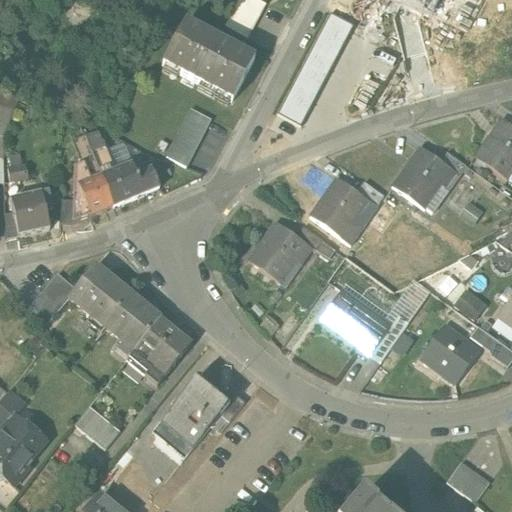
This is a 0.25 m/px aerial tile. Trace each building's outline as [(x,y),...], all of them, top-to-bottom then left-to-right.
[(264,7),(249,0),(240,0),(226,27),(248,39),(264,7)] [(400,0),(420,10),(425,0),(400,0)] [(279,118),(299,129),(350,30),(330,20),(279,118)] [(253,62),(185,25),(162,67),(230,104),(253,62)] [(18,102),(0,94),(0,186),(3,186),(3,138),(18,102)] [(210,121),(189,111),(166,160),(186,169),(210,121)] [(511,130),(501,123),(475,160),(506,183),(507,181),(503,178),(511,165),(511,130)] [(131,168),(114,175),(102,144),(100,145),(96,136),(84,139),(113,209),(160,191),(151,172),(136,178),(131,168)] [(113,209),(84,139),(72,144),(79,163),(74,165),(73,202),(72,225),(113,209)] [(419,154),(393,191),(420,210),(435,188),(442,193),(453,178),(438,168),(419,154)] [(446,157),(438,168),(453,178),(458,182),(466,171),(446,157)] [(356,197),(337,183),(310,220),(341,243),(342,241),(338,238),(354,216),(361,221),(370,207),(356,197)] [(356,197),(370,207),(376,211),(384,200),(364,187),(356,197)] [(47,196),(10,205),(12,215),(17,238),(49,232),(45,215),(51,214),(47,196)] [(73,202),(61,202),(60,226),(72,225),(73,202)] [(438,220),(459,235),(470,220),(462,214),(457,221),(445,212),(438,220)] [(12,215),(4,218),(5,241),(17,238),(12,215)] [(275,228),(249,264),(276,284),(292,262),(300,267),(310,253),(295,242),(275,228)] [(302,231),(295,242),(310,253),(319,260),(312,269),(321,275),(335,254),(302,231)] [(131,298),(95,269),(76,292),(68,302),(68,303),(69,302),(91,319),(90,321),(104,332),(131,298)] [(68,302),(76,292),(58,277),(27,313),(45,329),(68,302)] [(388,330),(340,295),(320,322),(368,357),(388,330)] [(452,312),(474,329),(487,313),(464,296),(452,312)] [(511,296),(495,320),(497,322),(500,319),(511,327),(511,296)] [(131,298),(104,332),(105,332),(105,331),(119,342),(118,343),(133,355),(160,321),(131,298)] [(397,319),(388,330),(368,357),(380,366),(408,327),(397,319)] [(191,346),(160,321),(133,355),(131,357),(150,371),(144,378),(157,388),(191,346)] [(468,350),(442,331),(421,360),(443,375),(441,378),(454,387),(477,355),(469,348),(468,350)] [(496,345),(477,332),(469,341),(489,355),(496,345)] [(511,356),(496,345),(489,355),(490,360),(507,371),(511,364),(511,356)] [(199,379),(184,396),(183,396),(178,403),(178,404),(154,432),(154,445),(181,467),(220,420),(229,409),(227,407),(208,391),(210,388),(199,379)] [(0,431),(2,434),(14,420),(15,421),(24,409),(7,396),(0,405),(0,431)] [(229,409),(220,420),(229,427),(247,404),(236,396),(227,407),(229,409)] [(88,410),(73,429),(104,453),(120,435),(88,410)] [(2,434),(0,436),(0,481),(2,481),(3,480),(10,486),(44,445),(15,421),(14,420),(2,434)] [(460,466),(446,485),(474,506),(487,487),(460,466)] [(87,511),(99,499),(89,491),(72,511),(87,511)] [(375,511),(374,511),(376,509),(363,498),(351,511),(375,511)] [(114,511),(99,499),(87,511),(114,511)]
